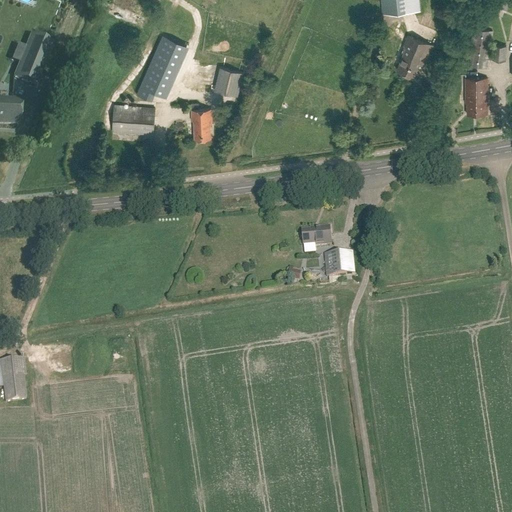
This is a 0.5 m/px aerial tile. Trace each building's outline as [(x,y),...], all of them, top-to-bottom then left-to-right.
[(381,0),(383,13),(420,10),(418,0),(381,0)] [(505,10),(509,0),(491,0),(490,4),(505,10)] [(486,67),(493,30),(474,27),(468,64),(486,67)] [(37,84),(53,43),(31,34),(14,75),(37,84)] [(407,73),(420,39),(408,34),(401,52),(403,53),(397,69),(407,73)] [(420,39),(407,73),(414,76),(420,63),(424,64),(432,44),(420,39)] [(492,59),(505,60),(506,45),(493,43),(492,59)] [(224,65),(236,65),(237,49),(196,48),(195,64),(224,65)] [(103,65),(95,88),(108,92),(116,69),(103,65)] [(238,95),(243,72),(220,66),(215,90),(238,95)] [(477,97),(488,97),(488,93),(487,77),(465,77),(466,102),(467,102),(477,102),(477,97)] [(156,92),(140,85),(137,94),(152,100),(156,92)] [(5,98),(0,98),(0,123),(19,124),(20,98),(5,97),(5,98)] [(467,102),(467,113),(488,113),(488,97),(477,97),(477,102),(467,102)] [(211,138),(210,124),(212,124),(212,108),(199,108),(199,102),(191,103),(192,120),(194,120),(195,138),(211,138)] [(154,133),(155,107),(114,105),(112,131),(154,133)] [(320,238),(321,246),(332,245),(330,226),(319,227),(319,229),(314,229),(315,239),(320,238)] [(316,247),(321,246),(320,238),(315,239),(314,229),(302,231),(303,246),(304,246),(305,254),(317,253),(316,247)] [(327,277),(355,275),(353,252),(325,255),(327,277)] [(289,272),(288,279),(299,281),(301,274),(289,272)] [(24,358),(1,361),(5,402),(26,400),(23,376),(26,376),(24,358)]
